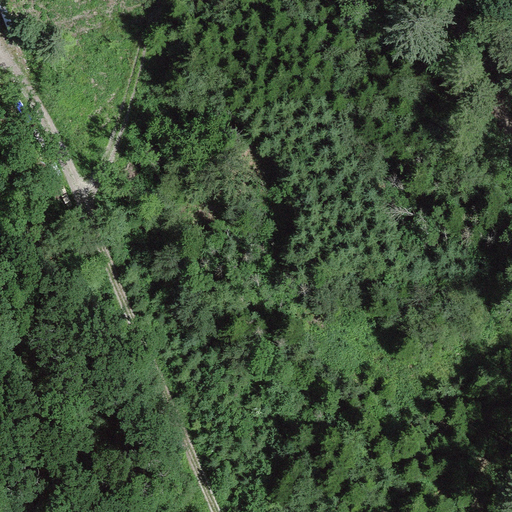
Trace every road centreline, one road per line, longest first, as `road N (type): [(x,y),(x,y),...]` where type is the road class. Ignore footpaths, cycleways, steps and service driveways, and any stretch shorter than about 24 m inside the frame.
road 1 (track): [(214,511),(72,181)]
road 2 (track): [(455,0),(511,132)]
